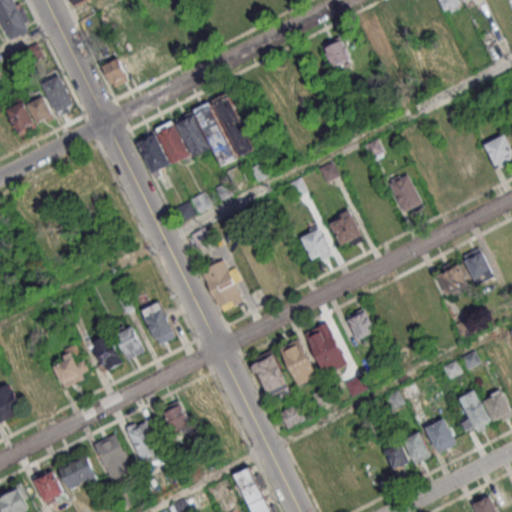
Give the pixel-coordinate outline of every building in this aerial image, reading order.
[(0,0),(17,0),(33,31),(12,42),(0,17),(0,0)] [(408,0),(396,7),(408,29),(426,19),(427,21),(443,12),(435,0),(408,0)] [(440,0),(458,0),(460,3),(459,4),(460,7),(452,12),(450,9),(446,11),(440,0)] [(361,29),(381,69),(398,60),(379,21),(361,29)] [(168,55),(184,46),(174,28),(158,37),(168,55)] [(325,47),(334,43),(332,39),(339,36),(351,59),(335,67),(325,47)] [(120,55),(139,45),(149,65),(147,66),(148,70),(135,77),(132,73),(130,74),(120,55)] [(103,65),(119,57),(129,75),(127,76),(129,80),(116,86),(114,82),(112,83),(103,65)] [(42,83),(60,73),(76,103),(58,113),(42,83)] [(25,97),(41,89),(55,117),(39,125),(25,97)] [(212,99),(227,92),(255,147),(240,155),(212,99)] [(36,127),(23,100),(7,107),(20,134),(36,127)] [(194,109),(210,101),(238,156),(223,164),(194,109)] [(0,140),(0,112),(2,116),(6,114),(19,137),(3,146),(0,140)] [(176,122),(194,113),(211,147),(193,156),(176,122)] [(156,128),(172,120),(190,154),(174,163),(156,128)] [(138,142),(145,139),(143,134),(154,129),(171,164),(153,172),(138,142)] [(486,145),(507,134),(511,144),(511,158),(497,166),(486,145)] [(366,144),(380,137),(386,151),(372,157),(366,144)] [(465,184),(486,175),(474,147),(453,157),(465,184)] [(250,166),(264,160),(271,174),(257,180),(250,166)] [(320,166),(332,160),(339,176),(327,181),(320,166)] [(226,170),(237,164),(243,177),(232,182),(226,170)] [(426,174),(437,199),(456,191),(445,165),(426,174)] [(389,182),(391,181),(390,179),(399,174),(401,177),(410,172),(427,205),(416,210),(414,206),(404,211),(389,182)] [(288,182),(302,175),(309,189),(295,196),(288,182)] [(211,189),(225,183),(231,196),(218,202),(211,189)] [(41,221),(59,212),(48,189),(30,198),(41,221)] [(191,197),(204,191),(211,206),(198,212),(191,197)] [(175,206),(187,200),(194,213),(182,220),(175,206)] [(330,222),(341,217),(339,214),(350,208),(365,238),(354,244),(352,238),(341,243),(330,222)] [(301,236),(309,232),(307,228),(316,223),(332,254),(323,259),(321,254),(313,258),(301,236)] [(466,258),(484,249),(495,271),(477,280),(466,258)] [(201,268),(224,257),(230,269),(237,266),(243,279),(238,281),(246,299),(221,310),(201,268)] [(438,274),(461,263),(470,282),(447,293),(438,274)] [(391,330),(412,321),(399,294),(378,303),(391,330)] [(143,309),(161,300),(179,334),(161,343),(143,309)] [(348,317),(367,308),(378,329),(358,338),(348,317)] [(305,333),(331,320),(351,361),(325,373),(305,333)] [(117,334),(134,325),(146,349),(130,358),(117,334)] [(110,366),(108,362),(103,364),(96,349),(98,348),(95,342),(107,336),(110,343),(112,342),(122,360),(110,366)] [(280,348),(301,337),(319,374),(298,384),(280,348)] [(66,387),(86,377),(84,372),(90,369),(85,358),(77,362),(75,357),(81,354),(76,343),(65,348),(68,353),(64,355),(66,359),(55,365),(66,387)] [(461,355),(480,347),(486,360),(468,369),(461,355)] [(253,362),(276,351),(292,383),(269,394),(253,362)] [(443,365),(458,358),(464,371),(449,379),(443,365)] [(511,400),(497,373),(511,364),(511,400)] [(33,403),(20,376),(29,372),(31,376),(40,371),(49,389),(39,394),(42,399),(33,403)] [(362,375),(369,388),(354,396),(347,382),(362,375)] [(0,420),(0,387),(10,382),(23,409),(0,420)] [(328,385),(335,399),(321,406),(314,393),(328,385)] [(460,397),(476,389),(492,421),(476,429),(460,397)] [(502,390),(511,410),(494,420),(484,399),(502,390)] [(162,408),(174,432),(191,424),(179,400),(162,408)] [(297,404),(305,419),(287,428),(280,412),(297,404)] [(427,426),(445,417),(457,441),(439,450),(427,426)] [(124,426),(143,461),(152,456),(154,460),(163,455),(146,422),(138,426),(135,420),(124,426)] [(94,443),(114,479),(135,468),(115,431),(94,443)] [(422,431),(433,453),(416,461),(405,439),(422,431)] [(394,469),(383,448),(401,439),(411,460),(394,469)] [(60,466),(70,488),(86,480),(89,483),(99,479),(86,453),(60,466)] [(252,511),(234,473),(250,465),(272,511),(252,511)] [(34,477),(47,504),(57,499),(58,503),(68,498),(53,468),(34,477)] [(0,498),(0,500),(6,511),(22,511),(30,508),(25,499),(30,496),(21,481),(14,485),(16,489),(0,498)] [(191,492),(203,486),(210,500),(198,507),(191,492)] [(503,511),(495,497),(511,488),(511,511),(503,511)] [(477,511),(473,503),(490,494),(499,511),(477,511)] [(176,511),(172,504),(184,498),(191,511),(189,511),(176,511)]
